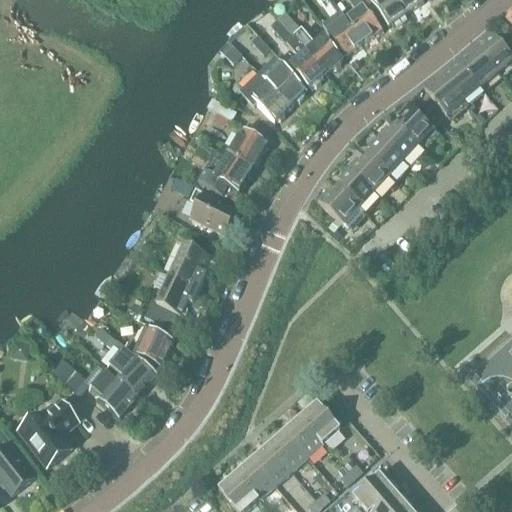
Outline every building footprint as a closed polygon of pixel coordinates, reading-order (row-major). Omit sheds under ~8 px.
[(331,2),(329,0),(315,0),(322,9),(331,2)] [(406,18),(393,0),(381,0),(371,7),(388,31),(406,18)] [(393,0),(406,18),(423,5),(419,0),(393,0)] [(359,15),(347,24),(365,48),(383,35),(359,2),(352,7),(359,15)] [(286,17),(279,23),(327,78),(332,73),(336,74),(341,70),(341,66),(343,64),(324,42),(315,50),(286,17)] [(327,78),(279,23),(271,31),(300,63),(291,71),(310,92),(312,91),(316,91),(321,87),(321,83),(327,78)] [(365,48),(347,24),(335,33),(332,28),(326,33),(346,61),(365,48)] [(483,49),(478,53),(498,79),(511,67),(511,60),(492,36),(481,46),(483,49)] [(241,60),(229,47),(222,54),(234,67),(241,60)] [(469,55),(458,64),(481,92),(498,79),(478,53),(471,58),(469,55)] [(449,76),(443,81),(464,106),(481,92),(458,64),(447,73),(449,76)] [(275,65),(260,79),(291,111),(296,106),(300,106),(305,102),(305,97),(307,95),(284,72),(284,73),(275,65)] [(291,111),(260,79),(242,98),(254,111),(257,108),(275,126),(277,125),(281,125),(286,120),(286,116),(291,111)] [(464,106),(443,81),(438,85),(436,82),(424,92),(433,103),(425,109),(439,126),(464,106)] [(213,97),(233,110),(238,102),(218,88),(213,97)] [(207,111),(229,124),(234,115),(213,102),(207,111)] [(400,122),(395,127),(419,150),(434,134),(408,109),(397,120),(400,122)] [(387,131),(378,141),(404,166),(419,150),(395,127),(390,133),(387,131)] [(254,131),(249,128),(245,134),(250,137),(254,131)] [(250,137),(245,134),(230,159),(254,173),(269,149),(250,137)] [(370,154),(365,159),(389,182),(404,166),(378,141),(368,151),(370,154)] [(207,176),(205,175),(198,187),(223,201),(230,191),(235,194),(239,196),(254,173),(230,159),(220,153),(207,176)] [(358,162),(348,173),(374,198),(389,182),(365,159),(360,165),(358,162)] [(341,185),(335,191),(359,214),(374,198),(348,173),(338,183),(341,185)] [(359,214),(335,191),(331,196),(328,194),(318,205),(344,230),(359,214)] [(230,202),(236,205),(241,197),(239,196),(235,194),(230,202)] [(191,207),(198,210),(191,224),(225,240),(237,215),(196,196),(191,207)] [(328,217),(320,225),(327,231),(335,223),(328,217)] [(185,249),(171,279),(200,293),(204,285),(200,283),(210,261),(185,249)] [(200,293),(171,279),(158,307),(153,305),(145,322),(171,334),(178,319),(182,321),(192,299),(196,301),(200,293)] [(135,359),(163,372),(175,346),(147,333),(140,349),(130,345),(127,352),(135,359)] [(120,350),(105,339),(100,346),(116,357),(120,350)] [(124,356),(109,375),(138,401),(158,379),(139,364),(131,362),(124,356)] [(168,376),(170,377),(171,376),(180,381),(184,372),(171,366),(167,375),(169,375),(168,376)] [(54,376),(76,396),(84,386),(62,367),(54,376)] [(138,401),(109,375),(91,397),(97,403),(119,422),(138,401)] [(62,442),(80,428),(63,407),(46,420),(43,417),(19,436),(47,473),(72,454),(62,442)] [(318,407),(302,421),(325,448),(341,433),(318,407)] [(302,421),(285,436),(308,462),(325,448),(302,421)] [(285,436),(268,450),(291,477),(308,462),(285,436)] [(0,489),(2,488),(12,500),(36,481),(10,448),(4,452),(2,449),(0,448),(0,489)] [(268,450),(252,465),(275,491),(291,477),(268,450)] [(252,465),(235,479),(258,506),(275,491),(252,465)] [(357,470),(349,476),(355,483),(362,477),(357,470)] [(355,483),(349,476),(341,483),(347,490),(355,483)] [(353,501),(362,511),(374,511),(394,495),(380,478),(353,501)] [(251,511),(258,506),(235,479),(219,494),(234,511),(251,511)] [(374,511),(407,511),(408,511),(394,495),(374,511)] [(324,498),(316,505),(322,511),(330,505),(324,498)]
